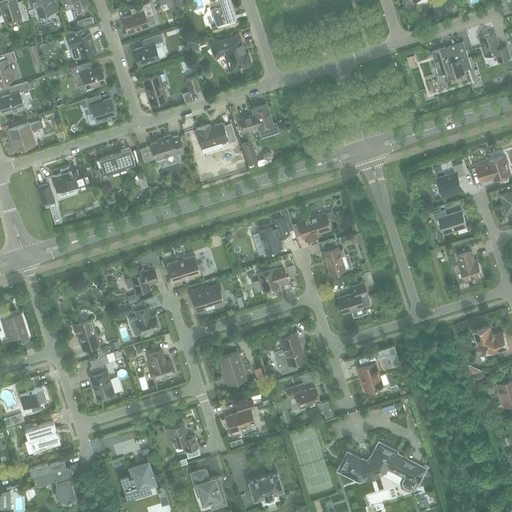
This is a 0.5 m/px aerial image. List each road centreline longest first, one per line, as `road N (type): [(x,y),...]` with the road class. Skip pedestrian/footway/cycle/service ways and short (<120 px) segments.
road 1 (tertiary): [(89,236),(306,168)]
road 2 (residential): [(276,80),(137,124)]
road 3 (residential): [(137,124),(0,168)]
road 4 (residential): [(183,337),(314,296)]
road 5 (residential): [(137,124),(98,0)]
road 6 (residential): [(77,425),(198,387)]
road 7 (residential): [(421,317),(382,197)]
road 8 (residential): [(396,42),(511,6)]
